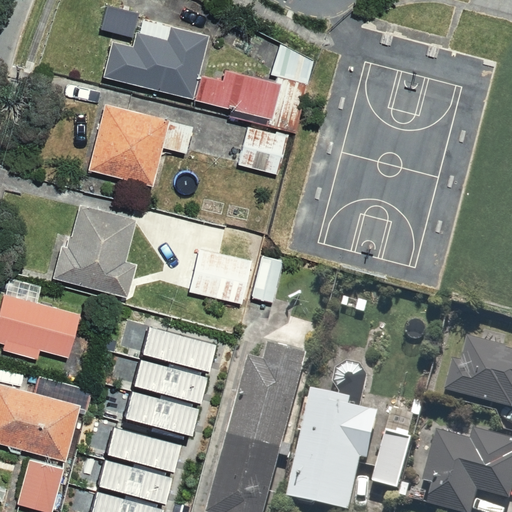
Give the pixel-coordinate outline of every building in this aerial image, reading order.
[(241,116),(263,121),(287,127),(295,129),(314,51),(273,41),(263,78),(194,61),(202,30),(135,14),(130,35),(106,29),(94,79),(241,116)] [(189,126),(97,100),(78,166),(149,186),(160,146),(182,152),(189,126)] [(263,121),(241,116),(228,167),(275,179),(287,127),(263,121)] [(135,221),(71,204),(60,244),(52,242),(43,278),(114,297),(135,221)] [(249,259),(195,245),(182,293),(237,307),(249,259)] [(279,272),(253,264),(243,298),(269,306),(279,272)] [(34,288),(0,278),(0,350),(33,359),(35,350),(63,358),(76,312),(31,300),(34,288)] [(203,326),(194,359),(146,346),(114,464),(169,479),(196,380),(220,387),(234,335),(203,326)] [(446,359),(437,390),(511,411),(511,350),(463,337),(457,362),(446,359)] [(253,511),(300,350),(263,339),(257,360),(242,356),(197,511),(253,511)] [(83,391),(27,373),(21,390),(0,383),(0,446),(23,454),(59,465),(83,391)] [(364,466),(378,408),(305,390),(279,496),(343,511),(354,463),(364,466)] [(417,414),(386,406),(366,484),(396,491),(417,414)] [(509,500),(511,486),(511,436),(463,425),(459,440),(426,432),(407,506),(432,511),(465,511),(471,490),(509,500)] [(32,511),(44,511),(59,465),(23,454),(7,504),(32,511)]
